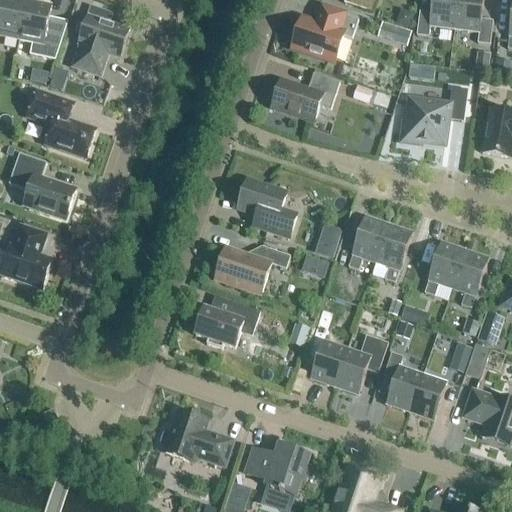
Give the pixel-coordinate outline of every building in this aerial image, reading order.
[(0,39),(19,43),(28,3),(13,0),(3,0),(0,14),(0,39)] [(377,0),(346,0),(345,6),(373,15),(378,0),(377,0)] [(455,33),(459,0),(434,0),(432,16),(420,14),(417,38),(429,40),(431,30),(455,33)] [(481,22),(484,0),(459,0),(455,33),(479,36),(478,46),(490,48),(493,24),(481,22)] [(56,63),(69,24),(50,20),(52,8),(28,3),(19,43),(33,46),(30,58),(56,63)] [(353,42),(359,23),(346,18),(347,16),(321,7),(315,25),(303,21),(293,52),(334,66),(344,39),(353,42)] [(121,61),(130,34),(109,27),(112,17),(91,10),(79,47),(81,48),(73,71),(101,80),(109,57),(121,61)] [(395,25),(409,30),(414,17),(400,12),(395,25)] [(407,50),(412,35),(383,26),(378,40),(407,50)] [(489,75),(491,58),(478,56),(476,73),(489,75)] [(510,77),(511,65),(496,63),(494,75),(510,77)] [(79,98),(84,84),(56,74),(51,88),(79,98)] [(50,77),(44,76),(41,88),(47,89),(50,77)] [(331,113),(340,85),(314,76),(308,93),(282,84),(272,112),(314,126),(320,109),(331,113)] [(369,108),(373,95),(358,90),(353,103),(369,108)] [(464,125),(468,93),(452,91),(450,109),(411,103),(408,125),(405,124),(402,146),(423,149),(423,145),(445,148),(448,122),(464,125)] [(38,94),(28,122),(52,129),(46,149),(87,163),(97,133),(69,124),(75,107),(65,103),(38,94)] [(511,117),(490,113),(482,156),(511,161),(511,117)] [(47,166),(20,157),(9,188),(29,195),(24,209),(66,223),(76,193),(42,182),(47,166)] [(281,214),(287,197),(248,184),(239,212),(267,222),(263,234),(290,243),(297,220),(281,214)] [(377,267),(390,228),(366,220),(353,259),(349,271),(359,274),(363,262),(377,267)] [(400,275),(413,236),(390,228),(377,267),(389,271),(386,283),(396,286),(400,275)] [(41,259),(48,238),(21,229),(14,250),(11,249),(1,279),(42,293),(53,263),(41,259)] [(333,261),(338,246),(322,240),(317,256),(333,261)] [(452,293),(465,254),(442,246),(429,285),(425,296),(435,300),(439,288),(452,293)] [(287,272),(291,259),(262,250),(258,262),(226,251),(215,283),(262,299),(272,268),(287,272)] [(489,262),(465,254),(452,293),(465,297),(461,309),(472,312),(476,301),(489,262)] [(325,281),(330,266),(307,258),(302,273),(325,281)] [(511,282),(501,310),(511,313),(511,282)] [(397,320),(402,306),(392,303),(388,317),(397,320)] [(252,340),(261,315),(232,305),(227,320),(205,312),(196,339),(208,343),(207,348),(223,353),(224,349),(236,353),(241,336),(252,340)] [(420,328),(425,316),(406,309),(401,322),(420,328)] [(496,350),(505,322),(487,316),(477,344),(496,350)] [(468,321),(463,335),(475,339),(479,325),(468,321)] [(318,357),(327,329),(315,325),(306,353),(318,357)] [(409,339),(413,329),(400,325),(397,335),(409,339)] [(304,351),(310,332),(296,327),(289,346),(304,351)] [(367,339),(361,356),(348,352),(335,391),(358,399),(367,373),(378,377),(389,347),(367,339)] [(335,391),(348,352),(324,344),(311,383),(335,391)] [(465,377),(473,352),(458,347),(450,372),(465,377)] [(481,384),(491,353),(476,348),(465,379),(481,384)] [(410,417),(424,377),(400,370),(404,360),(392,356),(384,379),(395,383),(387,409),(410,417)] [(434,425),(447,385),(424,377),(410,417),(434,425)] [(496,401),(473,394),(464,421),(486,429),(482,441),(510,450),(511,447),(511,446),(511,404),(497,399),(496,401)] [(59,424),(54,413),(43,418),(47,429),(59,424)] [(179,415),(172,436),(168,435),(164,437),(161,445),(163,449),(167,451),(165,456),(195,466),(196,461),(225,471),(234,445),(205,435),(209,425),(179,415)] [(305,485),(309,471),(305,470),(309,458),(281,449),(277,460),(255,453),(246,478),(268,485),(267,490),(280,495),(280,496),(285,497),(285,496),(295,500),(301,483),(305,485)] [(383,483),(347,471),(333,511),(395,511),(385,508),(378,496),(383,483)] [(235,488),(226,511),(247,511),(254,494),(235,488)]
